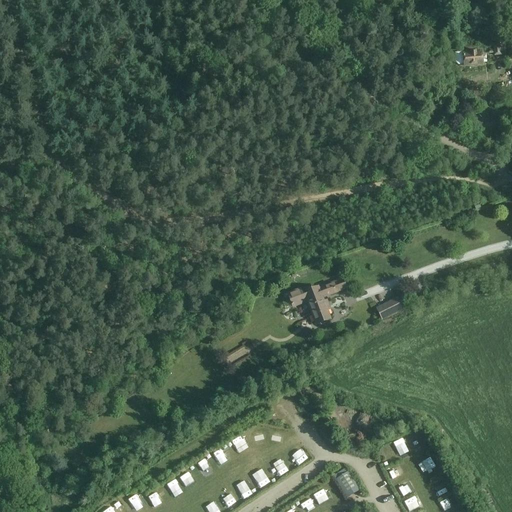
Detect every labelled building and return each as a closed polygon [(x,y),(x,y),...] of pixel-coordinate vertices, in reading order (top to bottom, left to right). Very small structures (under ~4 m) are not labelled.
[(493,47),(494,57),(501,56),(500,46),(493,47)] [(464,65),(483,64),(482,52),(463,54),(464,65)] [(323,303),(321,298),(346,289),(343,283),(320,292),(319,289),(306,294),(306,295),(291,301),(293,307),(307,302),(316,326),(330,321),(326,311),(329,310),(326,302),(323,303)] [(377,313),(381,321),(404,310),(400,302),(377,313)] [(255,445),(263,440),(256,428),(248,433),(255,445)] [(232,440),(238,451),(247,446),(241,435),(232,440)] [(401,442),(394,445),(397,453),(404,451),(401,442)] [(223,446),(214,449),(219,461),(227,458),(223,446)] [(277,479),(284,476),(280,465),(273,467),(277,479)] [(181,470),(186,480),(193,477),(188,467),(181,470)] [(260,488),(271,484),(267,472),(256,476),(260,488)] [(348,473),(336,481),(345,495),(357,488),(348,473)] [(168,490),(178,487),(174,477),(165,480),(168,490)] [(246,496),(254,493),(250,483),(242,487),(246,496)] [(313,490),(318,500),(328,495),(322,485),(313,490)] [(145,496),(151,506),(165,498),(158,488),(145,496)] [(127,501),(134,511),(144,506),(138,495),(127,501)] [(301,510),(310,503),(305,497),(297,504),(301,510)] [(227,504),(230,510),(240,504),(236,498),(227,504)] [(445,511),(454,507),(449,498),(440,503),(445,511)] [(408,510),(416,509),(415,499),(406,500),(408,510)]
